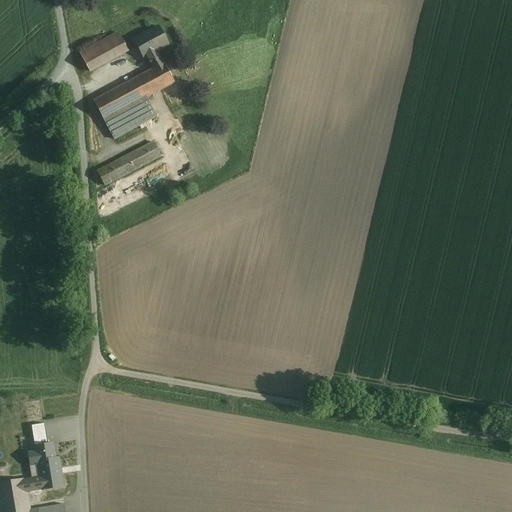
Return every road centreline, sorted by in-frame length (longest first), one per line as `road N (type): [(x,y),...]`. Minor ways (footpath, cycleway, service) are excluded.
road 1 (unclassified): [(511,439),(92,364)]
road 2 (unclassified): [(92,364),(84,163),(69,67)]
road 3 (unclassified): [(92,364),(81,419),(87,511)]
